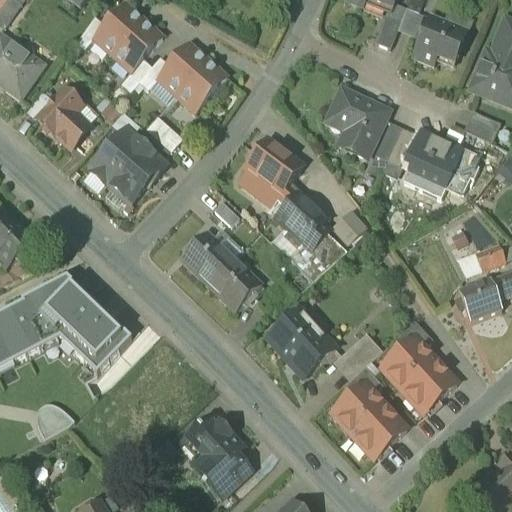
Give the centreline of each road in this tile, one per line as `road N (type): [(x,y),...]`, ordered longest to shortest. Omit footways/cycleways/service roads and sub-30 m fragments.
road 1 (residential): [(354,511),(117,263)]
road 2 (residential): [(292,44),(216,155),(117,263)]
road 3 (residential): [(365,511),(511,383)]
road 4 (residential): [(117,263),(0,151)]
road 5 (residential): [(292,44),(429,111)]
